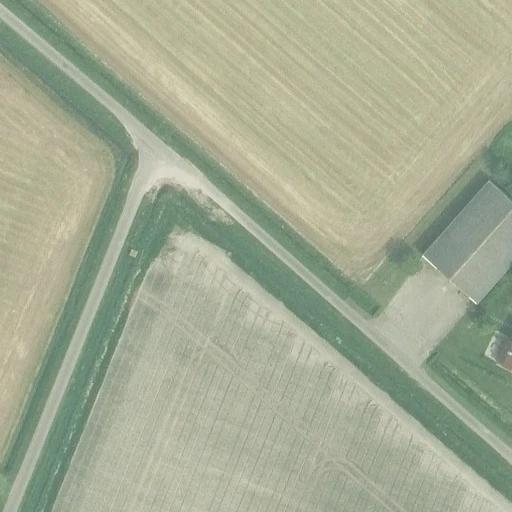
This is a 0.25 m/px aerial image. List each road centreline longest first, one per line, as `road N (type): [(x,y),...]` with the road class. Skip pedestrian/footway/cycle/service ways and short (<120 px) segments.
road 1 (unclassified): [(511,457),(156,149)]
road 2 (unclassified): [(10,511),(156,149)]
road 3 (unclassified): [(156,149),(0,10)]
